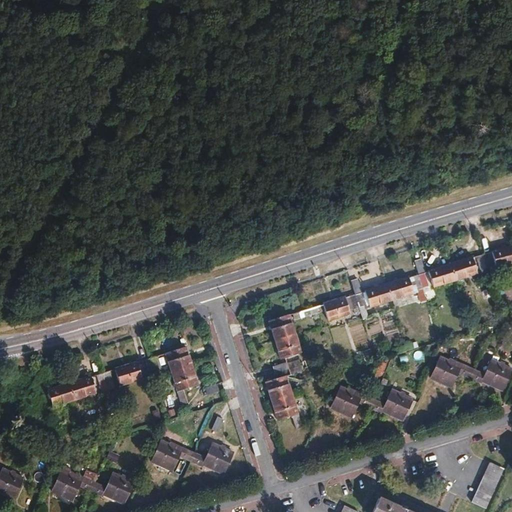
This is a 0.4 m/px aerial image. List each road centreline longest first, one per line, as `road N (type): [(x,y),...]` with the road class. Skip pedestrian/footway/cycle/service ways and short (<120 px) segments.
road 1 (unknown): [(0,1),(511,24)]
road 2 (unknown): [(0,314),(163,0)]
road 3 (primary): [(210,288),(511,196)]
road 4 (residential): [(511,418),(273,490)]
road 5 (track): [(367,238),(418,0)]
road 6 (primary): [(0,348),(210,288)]
road 7 (residential): [(273,490),(210,288)]
